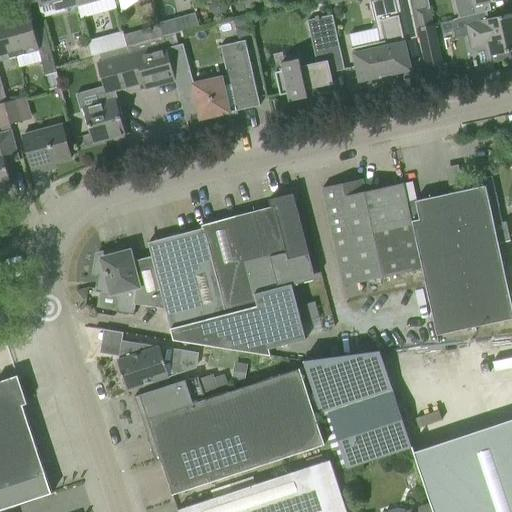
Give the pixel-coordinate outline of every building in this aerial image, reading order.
[(75,0),(36,0),(39,7),(62,0),(65,10),(77,7),(75,0)] [(358,80),(358,81),(358,82),(411,70),(411,69),(410,69),(399,20),(414,17),(412,11),(409,0),(377,0),(370,2),(375,25),(376,25),(376,22),(379,21),(384,41),(351,49),(351,50),(352,50),(358,80)] [(409,0),(412,11),(414,17),(416,29),(417,29),(432,25),(428,8),(429,7),(427,0),(409,0)] [(457,0),(462,18),(471,15),(490,11),(488,3),(499,0),(457,0)] [(511,8),(499,12),(500,17),(465,25),(471,48),(486,45),(490,63),(509,59),(508,53),(511,51),(511,8)] [(247,15),(234,18),(239,38),(252,35),(247,15)] [(344,70),(331,15),(317,19),(316,15),(314,16),(315,19),(307,21),(316,63),(300,67),(298,59),(280,63),(282,71),(274,73),(279,96),(287,94),(289,102),(307,98),(305,90),(332,84),(330,73),(344,70)] [(7,22),(17,56),(20,67),(41,62),(45,75),(56,72),(44,26),(33,29),(29,16),(7,22)] [(0,61),(17,56),(7,22),(0,23),(0,61)] [(441,65),(433,25),(432,25),(417,29),(425,68),(441,65)] [(162,37),(160,28),(148,31),(150,40),(162,37)] [(126,47),(123,35),(123,32),(87,42),(88,46),(91,57),(126,47)] [(185,46),(167,52),(175,81),(179,97),(194,93),(200,119),(260,106),(245,41),(220,46),(227,76),(196,84),(185,46)] [(126,138),(121,120),(123,120),(115,91),(142,83),(144,89),(175,81),(167,52),(165,45),(97,64),(104,93),(98,94),(101,104),(83,109),(92,144),(118,137),(119,140),(126,138)] [(88,46),(78,49),(80,60),(91,57),(88,46)] [(0,104),(0,127),(23,121),(17,100),(0,104)] [(46,165),(71,158),(63,126),(22,137),(32,173),(47,169),(46,165)] [(0,189),(11,186),(5,164),(18,160),(10,131),(0,134),(0,189)] [(461,183),(463,191),(451,193),(460,231),(494,224),(494,225),(502,223),(491,176),(461,183)] [(343,286),(376,279),(357,193),(354,181),(322,188),(343,286)] [(376,279),(421,269),(407,203),(403,183),(357,193),(376,279)] [(511,319),(511,308),(494,225),(494,224),(460,231),(451,193),(407,203),(421,269),(423,274),(437,336),(511,319)] [(278,198),(268,200),(270,207),(275,206),(286,250),(270,254),(279,289),(291,286),(315,279),(295,201),(280,205),(278,198)] [(175,235),(148,243),(150,250),(151,256),(165,308),(170,329),(173,340),(204,345),(235,350),(270,355),(268,348),(305,340),(291,286),(279,289),(270,254),(286,250),(275,206),(270,207),(233,217),(244,260),(214,268),(203,228),(175,235)] [(93,254),(91,275),(96,275),(94,291),(120,294),(116,313),(133,316),(135,304),(149,306),(165,308),(151,256),(133,261),(129,247),(125,248),(124,246),(123,247),(93,254)] [(314,303),(297,307),(301,323),(318,319),(314,303)] [(181,373),(178,363),(166,361),(168,348),(121,341),(118,360),(117,360),(127,391),(181,373)] [(303,362),(320,414),(391,390),(378,355),(303,362)] [(234,362),(231,380),(244,382),(247,364),(234,362)] [(324,445),(301,376),(299,369),(218,395),(205,400),(198,379),(197,376),(133,397),(143,428),(154,460),(155,462),(161,460),(172,495),(191,489),(324,445)] [(218,395),(212,375),(198,379),(205,400),(218,395)] [(0,510),(51,494),(14,382),(0,386),(0,510)] [(328,413),(346,468),(411,447),(393,392),(328,413)] [(511,511),(511,413),(411,447),(432,511),(511,511)] [(196,504),(177,510),(177,511),(345,511),(329,460),(310,466),(196,504)]
